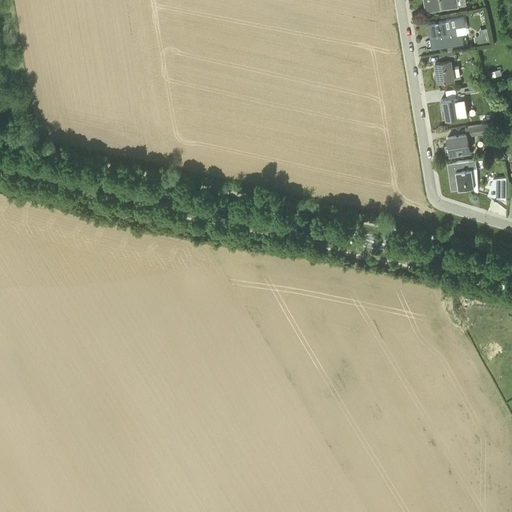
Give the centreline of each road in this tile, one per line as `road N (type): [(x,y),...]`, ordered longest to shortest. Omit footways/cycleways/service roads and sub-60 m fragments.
road 1 (primary): [(452,259),(0,161)]
road 2 (residential): [(400,0),(432,195),(443,206),(511,227)]
